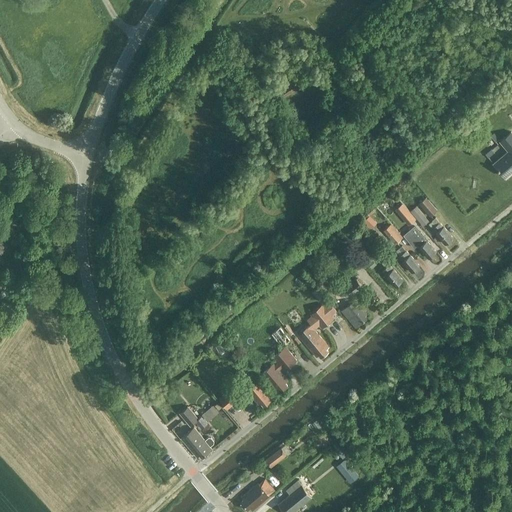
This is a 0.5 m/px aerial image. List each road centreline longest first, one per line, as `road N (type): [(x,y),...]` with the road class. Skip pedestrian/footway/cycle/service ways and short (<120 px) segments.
road 1 (residential): [(193,472),(511,206)]
road 2 (tertiary): [(193,472),(137,400),(95,316),(81,249),(86,157)]
road 3 (tertiary): [(86,157),(125,53),(158,0)]
